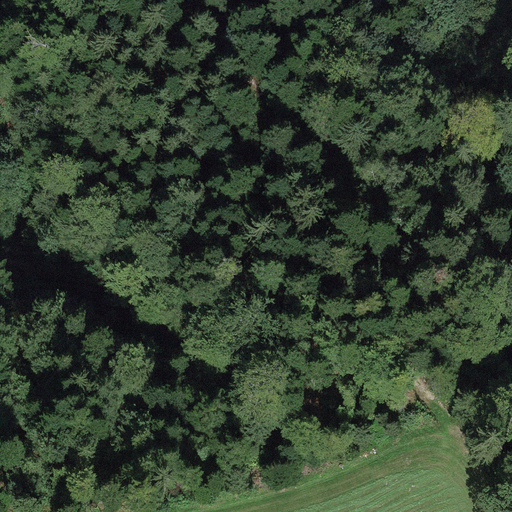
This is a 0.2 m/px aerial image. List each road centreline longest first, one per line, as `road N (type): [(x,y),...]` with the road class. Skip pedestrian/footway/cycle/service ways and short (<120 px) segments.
road 1 (track): [(224,0),(225,42),(246,84),(315,153),(346,198),(393,336),(459,442)]
road 2 (track): [(0,248),(26,232),(31,210),(0,75)]
